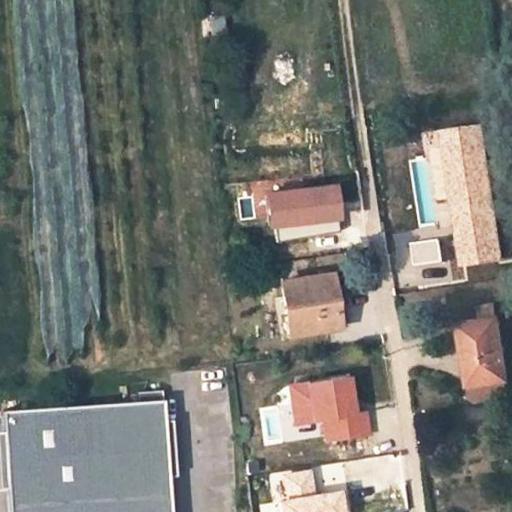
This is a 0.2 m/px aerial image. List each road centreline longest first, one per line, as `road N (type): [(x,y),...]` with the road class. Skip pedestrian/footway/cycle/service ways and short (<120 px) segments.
road 1 (residential): [(366,166),(421,511)]
road 2 (track): [(345,0),(366,166)]
